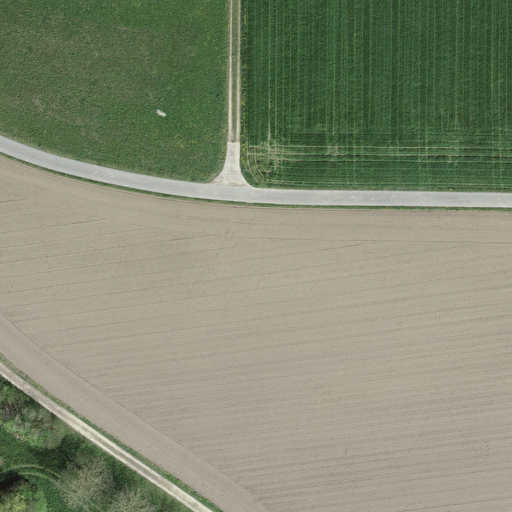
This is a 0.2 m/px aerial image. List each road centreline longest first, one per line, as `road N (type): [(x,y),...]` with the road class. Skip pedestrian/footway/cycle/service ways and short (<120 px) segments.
road 1 (unclassified): [(0,141),(107,178),(184,190),(511,199)]
road 2 (track): [(208,511),(0,365)]
road 3 (track): [(235,0),(232,193)]
